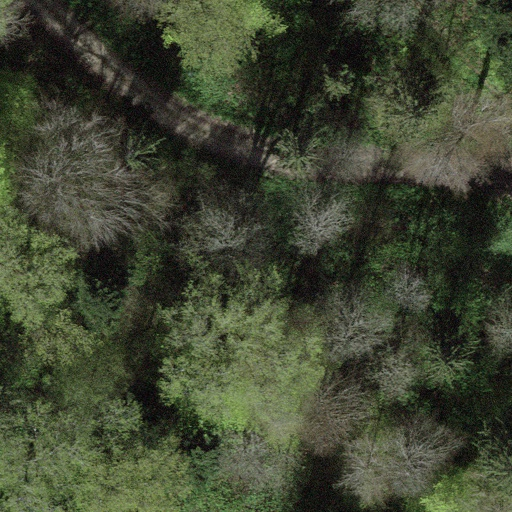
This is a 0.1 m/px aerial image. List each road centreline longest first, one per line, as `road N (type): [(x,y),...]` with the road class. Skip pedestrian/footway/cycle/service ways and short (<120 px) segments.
road 1 (track): [(511,170),(367,176),(221,149),(145,101),(45,0)]
road 2 (track): [(380,0),(511,170)]
